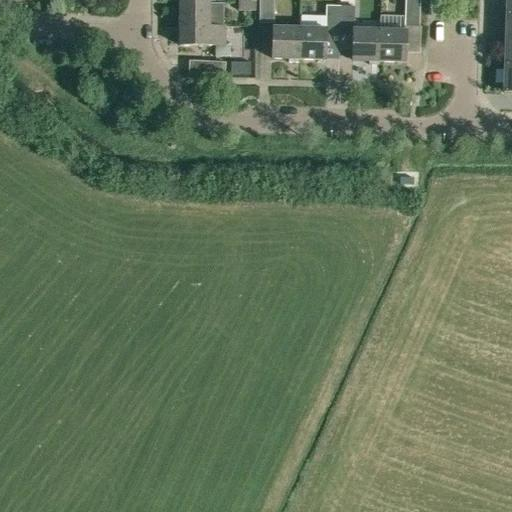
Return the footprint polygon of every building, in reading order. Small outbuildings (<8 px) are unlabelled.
[(259,0),(259,24),(273,24),(273,0),(259,0)] [(418,28),(418,0),(404,0),(404,27),(418,28)] [(210,2),(180,3),(180,24),(210,24),(210,2)] [(256,2),(239,2),(239,12),(256,12),(256,2)] [(300,28),(299,60),(325,60),(326,34),(340,35),(341,7),(326,7),(325,29),(300,28)] [(378,66),(379,62),(380,31),(354,30),(354,8),(341,7),(340,35),(354,35),(353,61),(367,62),(368,66),(378,66)] [(180,24),(180,46),(225,47),(225,28),(210,28),(210,24),(180,24)] [(273,59),(289,59),(289,63),(298,64),(298,60),(299,60),(300,28),(273,28),(273,59)] [(380,31),(379,62),(406,63),(407,32),(380,31)] [(211,62),(194,61),(193,73),(210,74),(210,75),(225,76),(226,63),(211,62)] [(252,68),(231,67),(231,77),(251,78),(252,68)]
